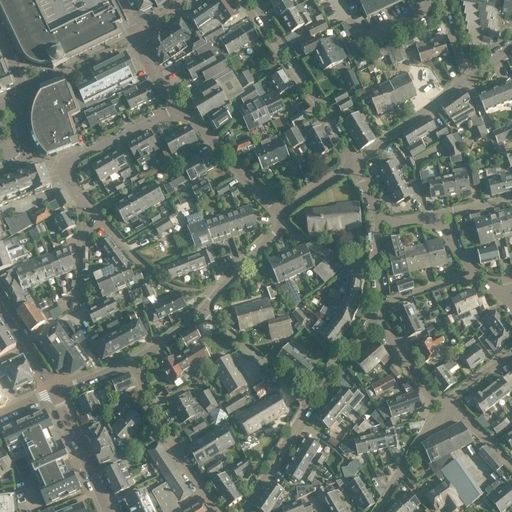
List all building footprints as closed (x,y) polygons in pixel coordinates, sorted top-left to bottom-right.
[(118,25),(122,23),(110,0),(0,0),(0,18),(18,56),(22,54),(26,59),(30,63),(36,65),(42,66),(48,65),(50,64),(53,69),(123,36),(118,25)] [(134,0),(140,12),(141,11),(143,12),(151,8),(148,2),(149,2),(148,0),(134,0)] [(208,3),(189,16),(201,37),(213,31),(210,25),(215,22),(213,20),(217,17),(214,12),(230,2),(228,0),(211,0),(208,3)] [(294,8),(288,0),(282,0),(272,6),(279,17),(294,8)] [(358,0),(367,18),(404,0),(358,0)] [(511,0),(463,0),(463,7),(465,7),(464,15),(466,15),(465,23),(467,23),(466,31),(469,31),(467,38),(470,39),(468,46),(471,47),(470,54),(475,55),(476,50),(483,52),(485,44),(490,45),(490,42),(493,43),(493,38),(498,39),(500,29),(511,31),(511,0)] [(213,31),(201,37),(205,43),(224,34),(221,28),(224,26),(239,15),(230,2),(214,12),(217,17),(213,20),(215,22),(210,25),(213,31)] [(294,9),(282,17),(291,33),(304,25),(305,27),(311,23),(306,14),(301,5),(299,5),(294,9)] [(311,37),(328,29),(324,22),(321,16),(315,18),(318,24),(307,30),(311,37)] [(192,53),(196,51),(206,44),(201,37),(198,32),(191,37),(181,21),(179,22),(173,27),(171,27),(172,28),(165,32),(176,48),(186,41),(189,44),(187,46),(192,53)] [(220,39),(222,43),(229,55),(248,43),(249,43),(258,38),(250,25),(245,28),(243,25),(220,39)] [(334,36),(338,43),(347,38),(343,31),(334,36)] [(153,40),(150,42),(152,45),(152,44),(155,48),(155,49),(154,50),(160,59),(163,64),(170,59),(167,54),(176,48),(165,32),(159,36),(158,37),(153,40)] [(294,37),(282,41),(286,50),(297,46),(294,37)] [(430,46),(434,58),(447,54),(441,37),(429,41),(431,46),(430,46)] [(313,52),(314,52),(313,51),(320,47),(324,54),(332,50),(333,52),(340,48),(336,41),(330,44),(327,40),(321,43),(318,38),(301,47),(305,56),(313,52)] [(414,44),(412,38),(400,42),(403,48),(414,44)] [(203,76),(206,82),(212,79),(230,69),(213,41),(206,44),(196,51),(198,55),(200,58),(185,66),(185,67),(183,69),(190,81),(193,80),(193,81),(203,76)] [(385,48),(371,55),(374,63),(389,57),(392,66),(407,60),(400,42),(385,48)] [(434,58),(430,46),(424,48),(422,43),(416,46),(421,63),(434,58)] [(343,55),(340,48),(333,52),(332,50),(324,54),(320,47),(313,51),(314,52),(313,52),(317,60),(318,60),(319,63),(319,64),(321,67),(322,68),(323,70),(343,60),(341,56),(343,55)] [(358,47),(348,52),(351,59),(361,54),(358,47)] [(123,54),(113,59),(120,72),(122,71),(126,79),(128,83),(138,78),(136,74),(129,60),(128,59),(126,55),(123,54)] [(8,87),(13,85),(2,59),(0,59),(0,94),(7,92),(6,91),(8,87)] [(113,59),(102,65),(112,86),(114,90),(128,83),(126,79),(122,71),(120,72),(113,59)] [(263,64),(268,72),(276,66),(271,59),(263,64)] [(92,70),(91,73),(93,78),(94,78),(103,96),(114,90),(112,86),(102,65),(92,70)] [(375,67),(368,70),(370,75),(374,73),(373,71),(376,69),(375,67)] [(230,69),(212,79),(206,82),(197,87),(202,97),(192,103),(196,109),(198,108),(200,111),(199,112),(202,118),(207,115),(208,117),(226,104),(244,93),(230,69)] [(280,70),(268,77),(270,80),(280,95),(293,87),(284,72),(282,73),(280,70)] [(237,78),(243,88),(254,82),(247,72),(237,78)] [(359,86),(352,72),(343,76),(349,90),(353,88),(359,86)] [(371,90),(373,94),(379,91),(380,95),(383,94),(388,105),(390,104),(392,107),(416,97),(407,74),(371,90)] [(44,155),(47,157),(47,156),(79,144),(71,117),(80,114),(68,82),(65,83),(63,78),(40,87),(42,92),(41,93),(40,92),(39,95),(37,97),(35,100),(34,103),(33,105),(32,108),(32,110),(32,111),(31,115),(31,118),(31,120),(31,121),(31,123),(31,126),(31,128),(31,129),(32,133),(33,136),(34,139),(35,140),(35,142),(37,144),(38,147),(40,150),(42,152),(44,155)] [(79,94),(75,97),(80,111),(105,100),(103,96),(94,78),(93,78),(85,82),(76,87),(79,94)] [(490,92),(496,108),(511,102),(511,83),(510,79),(504,84),(505,86),(490,92)] [(123,93),(131,110),(155,99),(149,86),(137,92),(135,87),(123,93)] [(361,90),(359,86),(353,88),(356,95),(359,94),(362,93),(361,90)] [(243,103),(257,96),(251,87),(244,91),(245,93),(239,97),(243,103)] [(367,98),(363,89),(361,90),(362,93),(359,94),(362,101),(367,98)] [(379,91),(373,94),(371,90),(367,92),(377,115),(393,110),(392,107),(390,104),(388,105),(383,94),(380,95),(379,91)] [(460,118),(463,123),(475,114),(471,102),(462,90),(461,91),(449,100),(447,101),(460,118)] [(348,98),(344,91),(333,97),(337,105),(348,98)] [(496,108),(490,92),(479,96),(485,113),(496,108)] [(269,118),(285,110),(276,93),(267,97),(266,95),(260,99),(269,118)] [(98,124),(116,116),(112,107),(118,103),(116,97),(109,101),(109,102),(92,111),(98,124)] [(352,106),(348,98),(337,105),(341,112),(352,106)] [(260,99),(238,109),(249,131),(270,120),(269,118),(260,99)] [(447,101),(440,106),(449,118),(450,118),(454,123),(457,128),(463,123),(460,118),(447,101)] [(228,115),(233,112),(226,104),(208,117),(209,119),(217,130),(231,120),(228,115)] [(92,111),(84,114),(83,113),(73,118),(76,123),(82,120),(82,119),(84,119),(83,118),(85,117),(90,128),(98,124),(92,111)] [(308,120),(303,112),(290,119),(295,128),(308,120)] [(361,150),(375,141),(363,122),(365,120),(362,115),(360,116),(358,113),(343,123),(361,150)] [(428,117),(411,128),(419,140),(434,131),(438,139),(448,134),(443,126),(436,130),(432,123),(434,122),(431,118),(430,119),(428,117)] [(470,124),(477,140),(488,135),(481,119),(470,124)] [(333,149),(321,127),(312,132),(307,123),(296,129),(302,139),(305,137),(317,158),(333,149)] [(511,125),(493,133),(498,146),(511,139),(511,125)] [(188,146),(197,141),(189,126),(180,131),(188,146)] [(296,129),(296,128),(284,134),(293,149),(304,143),(302,139),(296,129)] [(419,140),(411,128),(402,134),(409,146),(410,145),(411,148),(408,150),(412,158),(425,150),(423,147),(419,140)] [(180,131),(164,140),(172,155),(188,146),(180,131)] [(135,158),(140,167),(150,161),(145,152),(153,148),(155,151),(159,149),(157,146),(150,132),(127,145),(134,158),(135,158)] [(451,135),(441,142),(447,152),(449,158),(461,155),(459,147),(451,135)] [(264,149),(255,153),(262,170),(271,166),(268,161),(269,160),(267,156),(271,154),(268,147),(270,146),(269,144),(271,143),(269,139),(261,143),(264,149)] [(247,140),(235,145),(238,152),(254,145),(252,141),(249,143),(247,140)] [(281,141),(270,146),(268,147),(271,154),(267,156),(269,160),(268,161),(271,166),(288,158),(281,141)] [(114,164),(118,172),(122,178),(131,173),(127,167),(118,151),(109,156),(114,164)] [(182,166),(191,181),(200,176),(202,176),(205,174),(206,172),(217,166),(208,151),(182,166)] [(159,157),(165,169),(173,164),(167,153),(159,157)] [(91,166),(96,174),(114,164),(109,156),(91,166)] [(507,171),(511,168),(511,160),(510,156),(502,159),(507,171)] [(410,169),(415,167),(411,159),(406,162),(410,169)] [(387,165),(378,169),(385,181),(400,174),(393,160),(387,163),(387,165)] [(480,160),(473,164),(476,171),(484,167),(480,160)] [(25,170),(25,171),(34,193),(34,195),(52,188),(51,186),(44,166),(43,167),(42,164),(37,166),(25,170)] [(96,174),(101,182),(118,172),(114,164),(96,174)] [(465,168),(452,171),(453,177),(457,193),(469,190),(466,174),(465,168)] [(13,176),(17,187),(21,198),(34,193),(25,171),(13,176)] [(138,173),(128,179),(131,184),(141,178),(138,173)] [(390,193),(405,186),(400,174),(385,181),(390,193)] [(511,191),(511,180),(511,176),(505,178),(504,174),(497,176),(499,184),(500,184),(502,194),(511,191)] [(13,176),(0,181),(8,203),(21,198),(17,187),(13,176)] [(492,196),(502,194),(500,184),(499,184),(497,176),(493,176),(491,177),(492,181),(488,182),(492,196)] [(441,179),(432,181),(431,177),(421,180),(423,190),(429,189),(431,198),(445,196),(441,179)] [(457,193),(453,177),(441,179),(445,196),(457,193)] [(0,205),(8,203),(0,181),(0,205)] [(205,181),(190,189),(196,200),(211,192),(205,181)] [(114,186),(117,192),(124,188),(121,182),(114,186)] [(139,219),(137,216),(164,200),(154,183),(114,205),(125,223),(130,220),(132,223),(139,219)] [(175,192),(170,184),(164,187),(169,196),(175,192)] [(219,196),(229,190),(226,184),(216,190),(219,196)] [(396,204),(405,200),(406,203),(416,198),(411,188),(407,190),(405,186),(390,193),(396,204)] [(239,194),(235,188),(230,192),(233,197),(239,194)] [(69,196),(65,190),(54,196),(56,200),(58,202),(69,196)] [(192,199),(188,192),(178,198),(182,205),(192,199)] [(61,208),(72,202),(69,196),(58,202),(61,208)] [(48,204),(53,213),(61,208),(58,202),(56,200),(48,204)] [(361,227),(359,202),(336,204),(336,208),(305,211),(309,238),(318,236),(318,234),(339,232),(339,230),(361,227)] [(171,205),(164,209),(167,215),(175,210),(171,205)] [(499,209),(494,210),(495,215),(497,214),(500,229),(502,238),(511,236),(511,205),(510,206),(511,210),(500,213),(499,209)] [(245,234),(257,230),(249,207),(237,211),(245,234)] [(31,216),(28,218),(30,222),(33,220),(36,224),(49,216),(46,210),(32,218),(31,216)] [(237,211),(225,215),(232,238),(245,234),(237,211)] [(468,215),(469,221),(470,221),(474,220),(480,245),(494,241),(494,240),(489,216),(480,219),(478,212),(468,215)] [(55,219),(66,240),(73,236),(70,230),(75,227),(74,226),(74,225),(73,222),(72,222),(70,219),(71,218),(70,216),(68,215),(67,213),(55,219)] [(32,225),(26,214),(19,216),(27,228),(32,225)] [(160,219),(157,214),(150,218),(153,223),(160,219)] [(201,214),(187,218),(190,226),(188,227),(197,253),(206,249),(205,247),(212,244),(204,221),(204,222),(201,214)] [(494,240),(502,238),(500,229),(497,214),(495,215),(489,216),(494,240)] [(204,221),(212,244),(232,238),(225,215),(204,221)] [(19,216),(11,218),(19,233),(27,228),(19,216)] [(11,237),(19,233),(11,218),(4,220),(5,220),(10,230),(8,232),(7,232),(11,237)] [(159,235),(173,227),(167,218),(153,226),(159,235)] [(0,243),(1,243),(11,237),(7,232),(6,232),(1,219),(0,219),(0,243)] [(141,223),(134,227),(137,233),(144,229),(141,223)] [(42,224),(35,226),(36,229),(39,236),(46,233),(42,224)] [(39,236),(36,229),(28,232),(32,243),(41,240),(39,236)] [(181,242),(190,240),(187,232),(179,235),(181,242)] [(1,243),(0,243),(0,270),(11,267),(9,262),(24,256),(19,243),(26,240),(24,235),(1,244),(1,243)] [(404,250),(400,236),(385,240),(389,254),(394,276),(409,273),(403,250),(404,250)] [(52,246),(58,243),(55,237),(49,239),(52,246)] [(94,245),(99,252),(103,250),(108,257),(109,258),(119,251),(110,239),(101,245),(99,242),(94,245)] [(441,240),(426,243),(425,244),(431,268),(447,264),(452,262),(450,256),(445,258),(441,240)] [(314,267),(307,251),(310,249),(326,258),(330,251),(324,248),(319,245),(312,242),(311,241),(310,244),(305,246),(304,245),(268,260),(279,283),(314,267)] [(425,244),(404,250),(403,250),(409,273),(431,268),(425,244)] [(477,251),(481,265),(499,261),(495,246),(477,251)] [(59,263),(72,259),(67,247),(54,252),(59,263)] [(214,263),(209,250),(185,259),(190,272),(205,267),(205,265),(207,264),(207,265),(214,263)] [(128,262),(127,262),(119,251),(109,258),(108,257),(105,260),(108,265),(112,262),(115,267),(116,267),(119,266),(122,274),(130,270),(128,262)] [(328,266),(335,253),(330,251),(326,258),(324,262),(328,266)] [(59,263),(54,252),(47,255),(56,278),(63,275),(59,263)] [(48,281),(56,278),(47,255),(40,258),(48,281)] [(40,258),(39,258),(30,262),(39,284),(48,281),(40,258)] [(75,270),(72,259),(59,263),(63,275),(75,270)] [(168,271),(171,280),(190,272),(185,259),(166,267),(166,266),(159,268),(159,267),(154,270),(159,274),(168,271)] [(30,288),(39,284),(30,262),(21,265),(30,288)] [(334,273),(328,266),(324,262),(313,271),(325,284),(337,273),(336,271),(334,273)] [(30,288),(21,265),(14,268),(14,269),(21,288),(20,288),(21,291),(24,296),(25,299),(30,296),(27,291),(27,292),(25,290),(30,288)] [(84,279),(86,284),(95,280),(95,279),(101,276),(104,283),(111,280),(122,275),(122,274),(119,266),(116,267),(115,267),(113,268),(112,267),(101,273),(94,275),(84,279)] [(21,288),(14,269),(7,274),(8,275),(0,279),(0,283),(2,287),(1,287),(11,304),(12,303),(16,310),(26,304),(22,297),(24,296),(21,291),(20,288),(21,288)] [(139,271),(132,274),(130,270),(122,274),(122,275),(111,280),(112,283),(108,285),(111,294),(143,281),(139,271)] [(357,272),(345,270),(344,275),(342,272),(336,277),(340,281),(344,278),(348,279),(346,287),(362,290),(363,284),(362,282),(363,278),(356,277),(357,272)] [(108,303),(114,301),(111,294),(108,285),(112,283),(111,280),(104,283),(101,276),(95,279),(95,280),(103,298),(106,296),(108,302),(108,303)] [(413,288),(410,279),(396,284),(399,293),(413,288)] [(294,287),(291,282),(286,284),(291,294),(296,306),(302,301),(299,295),(297,296),(293,288),(294,287)] [(282,292),(285,297),(291,294),(286,284),(280,287),(282,292)] [(147,299),(153,296),(148,285),(142,287),(143,291),(147,299)] [(275,299),(274,297),(271,287),(267,289),(271,300),(275,299)] [(359,298),(361,296),(362,290),(346,287),(344,298),(358,302),(359,298)] [(141,292),(139,288),(129,293),(134,306),(143,303),(141,296),(142,295),(141,292)] [(141,296),(143,303),(143,305),(150,302),(147,299),(143,291),(141,292),(142,295),(141,296)] [(477,314),(474,309),(479,306),(482,312),(487,309),(481,296),(479,297),(478,294),(475,296),(472,291),(462,295),(471,317),(477,314)] [(185,307),(179,294),(161,302),(167,316),(185,307)] [(461,322),(462,321),(471,317),(462,295),(451,300),(461,322)] [(358,308),(356,307),(358,302),(344,298),(340,308),(355,315),(358,308)] [(267,323),(275,321),(267,299),(234,309),(239,331),(265,324),(267,323)] [(114,301),(108,303),(108,302),(87,313),(93,323),(118,310),(114,301)] [(159,319),(167,316),(161,302),(153,306),(157,313),(151,316),(151,318),(153,322),(159,319)] [(37,312),(34,307),(33,306),(30,308),(28,304),(17,311),(24,322),(37,312)] [(410,306),(395,313),(401,325),(416,319),(414,313),(416,312),(413,305),(410,306)] [(319,313),(324,316),(328,309),(323,306),(319,313)] [(350,321),(352,322),(355,315),(340,308),(335,318),(348,326),(350,321)] [(306,319),(297,309),(293,314),(301,323),(306,319)] [(333,312),(328,309),(324,316),(329,319),(333,312)] [(436,309),(429,312),(431,317),(438,314),(436,309)] [(478,330),(484,325),(489,330),(501,320),(500,320),(501,318),(499,315),(497,315),(494,311),(481,321),(479,323),(478,321),(474,324),(478,330)] [(31,332),(45,323),(37,312),(24,322),(31,332)] [(139,322),(138,322),(137,320),(133,312),(128,315),(133,325),(127,328),(135,342),(136,342),(138,342),(141,341),(141,339),(146,336),(142,329),(143,328),(140,322),(139,322)] [(479,319),(477,314),(471,317),(462,321),(466,329),(479,319)] [(113,327),(119,324),(114,316),(109,319),(113,327)] [(448,327),(454,324),(450,317),(444,319),(448,327)] [(292,335),(288,318),(275,321),(267,323),(271,340),(292,335)] [(345,332),(345,330),(348,326),(335,318),(328,327),(341,337),(345,332)] [(108,330),(113,327),(109,319),(103,322),(108,330)] [(421,323),(419,324),(416,319),(401,325),(407,338),(422,332),(422,331),(424,330),(421,323)] [(511,330),(509,327),(506,327),(501,320),(489,330),(492,334),(484,340),(486,342),(483,345),(487,349),(490,347),(493,351),(511,335),(511,330)] [(0,356),(16,346),(0,321),(0,356)] [(65,338),(76,331),(69,321),(59,329),(65,338)] [(316,325),(312,329),(332,345),(335,342),(337,342),(341,337),(328,327),(324,323),(320,328),(316,325)] [(45,352),(55,345),(65,338),(59,329),(58,327),(50,332),(49,330),(36,339),(36,340),(37,340),(45,352),(44,352),(45,352)] [(180,335),(189,351),(182,355),(191,370),(192,369),(194,369),(197,367),(197,365),(209,359),(210,359),(198,339),(200,338),(193,327),(180,335)] [(133,345),(134,343),(135,342),(127,328),(117,333),(124,348),(129,346),(130,346),(133,345)] [(65,338),(55,345),(45,352),(45,353),(52,363),(73,349),(67,340),(68,339),(70,341),(71,339),(74,343),(83,336),(78,329),(76,331),(65,338)] [(94,343),(95,345),(95,346),(94,346),(98,353),(99,352),(103,360),(108,357),(109,358),(112,356),(113,354),(114,354),(106,339),(100,342),(95,333),(90,336),(94,343)] [(119,352),(120,350),(124,348),(117,333),(106,339),(114,354),(115,353),(116,354),(119,352)] [(443,341),(440,336),(431,341),(430,340),(415,349),(423,364),(439,355),(434,347),(443,341)] [(277,359),(304,381),(315,367),(295,351),(299,346),(294,342),(290,347),(288,345),(277,359)] [(384,365),(391,359),(376,342),(354,361),(366,374),(380,361),(384,365)] [(52,363),(52,364),(53,363),(57,370),(58,371),(59,372),(60,371),(67,373),(69,376),(71,375),(84,366),(86,370),(93,366),(78,345),(73,349),(52,363)] [(472,349),(468,351),(478,364),(479,363),(481,363),(483,361),(483,360),(485,359),(480,352),(482,351),(478,345),(472,349)] [(476,367),(476,365),(478,364),(468,351),(465,354),(465,355),(460,359),(464,365),(465,363),(470,370),(472,368),(473,369),(476,367)] [(182,374),(184,377),(185,379),(190,377),(187,372),(191,370),(182,355),(180,356),(179,354),(173,358),(172,358),(182,375),(182,374)] [(14,390),(16,390),(19,389),(20,387),(26,384),(28,385),(31,383),(32,381),(33,381),(31,377),(33,376),(32,374),(31,374),(23,358),(24,357),(23,355),(2,365),(1,364),(0,364),(0,377),(6,375),(13,390),(14,390)] [(229,395),(231,394),(246,385),(229,356),(211,366),(229,395)] [(160,365),(161,366),(161,368),(163,372),(165,372),(164,373),(167,377),(168,377),(167,379),(169,382),(171,383),(172,384),(184,377),(182,374),(182,375),(172,358),(173,358),(172,358),(160,365)] [(430,377),(441,391),(443,392),(448,388),(455,383),(447,373),(457,365),(453,360),(430,377)] [(511,370),(502,379),(510,389),(511,387),(511,370)] [(112,381),(117,394),(134,387),(128,374),(112,381)] [(194,380),(198,386),(203,382),(200,377),(194,380)] [(392,377),(365,390),(370,400),(396,386),(392,377)] [(511,401),(511,399),(508,395),(511,392),(510,389),(502,379),(494,385),(508,401),(509,403),(511,401)] [(91,391),(103,386),(102,383),(90,387),(91,391)] [(497,403),(502,399),(506,403),(508,401),(494,385),(487,390),(497,403)] [(166,397),(171,394),(167,387),(162,390),(166,397)] [(257,406),(269,397),(262,387),(250,396),(257,406)] [(350,394),(342,388),(335,395),(352,409),(353,410),(364,397),(353,388),(353,389),(354,390),(350,394)] [(480,396),(490,409),(493,412),(493,413),(495,411),(492,407),(497,403),(487,390),(480,396)] [(208,391),(198,397),(205,409),(215,404),(208,391)] [(101,408),(98,401),(97,402),(96,399),(96,397),(95,394),(93,394),(93,392),(78,399),(78,401),(78,402),(79,405),(81,406),(82,407),(89,404),(93,412),(101,408)] [(421,408),(416,392),(386,403),(392,418),(421,408)] [(173,401),(169,403),(170,405),(172,404),(173,406),(178,415),(197,405),(186,393),(173,401)] [(490,409),(480,396),(479,394),(476,396),(473,393),(464,401),(470,407),(475,403),(476,405),(475,407),(478,412),(480,410),(483,414),(488,410),(491,414),(493,412),(490,409)] [(241,394),(234,398),(222,405),(228,415),(247,404),(241,394)] [(276,395),(238,418),(245,431),(240,434),(243,439),(248,436),(287,412),(276,395)] [(329,403),(342,414),(346,417),(352,409),(335,395),(329,403)] [(220,399),(215,401),(216,403),(218,407),(225,402),(223,399),(220,399)] [(329,403),(323,410),(339,424),(342,420),(339,417),(342,414),(329,403)] [(82,407),(83,410),(82,411),(83,414),(85,415),(88,421),(96,418),(103,412),(101,408),(93,412),(89,404),(82,407)] [(122,418),(111,431),(126,444),(127,445),(145,422),(123,404),(116,413),(122,418)] [(203,411),(197,405),(178,415),(183,423),(188,420),(190,423),(201,417),(202,419),(206,417),(203,411)] [(171,407),(159,413),(162,418),(174,412),(171,407)] [(323,410),(316,418),(329,429),(330,428),(336,421),(323,410)] [(55,444),(49,430),(52,428),(54,427),(49,415),(47,416),(44,411),(13,425),(12,422),(0,427),(0,433),(7,449),(24,441),(44,486),(38,489),(46,506),(80,491),(78,486),(80,485),(74,473),(73,474),(69,475),(63,461),(68,459),(68,458),(70,458),(64,446),(63,447),(60,441),(55,444)] [(492,425),(490,427),(496,434),(506,426),(503,421),(501,419),(499,420),(497,421),(492,425)] [(206,426),(203,420),(191,427),(195,433),(206,426)] [(357,427),(362,432),(371,427),(363,420),(357,427)] [(430,440),(429,440),(439,460),(452,453),(473,443),(460,423),(429,438),(430,440)] [(105,453),(126,444),(111,431),(108,428),(101,431),(98,424),(92,426),(93,428),(85,432),(87,436),(95,455),(104,451),(105,453)] [(362,432),(357,427),(355,425),(351,429),(357,434),(362,432)] [(223,427),(188,448),(199,466),(234,444),(223,427)] [(376,429),(372,430),(373,435),(377,450),(387,448),(383,432),(378,434),(376,429)] [(371,435),(364,437),(368,453),(377,450),(373,435),(372,430),(370,431),(371,435)] [(387,448),(396,445),(393,430),(383,432),(387,448)] [(364,437),(354,440),(358,455),(368,453),(364,437)] [(146,452),(153,444),(147,438),(140,446),(146,452)] [(305,438),(299,447),(314,456),(318,458),(320,454),(317,452),(320,447),(305,438)] [(429,440),(422,444),(431,463),(428,465),(433,472),(434,475),(440,471),(439,469),(435,462),(439,460),(429,440)] [(127,445),(126,444),(105,453),(104,451),(95,455),(100,466),(104,464),(106,468),(126,459),(125,458),(132,455),(127,445)] [(205,511),(200,503),(185,511),(180,511),(176,504),(192,494),(159,444),(147,452),(158,468),(162,474),(167,483),(152,492),(162,511),(205,511)] [(299,447),(294,455),(309,465),(313,458),(316,460),(318,458),(314,456),(299,447)] [(501,485),(503,484),(506,481),(511,476),(486,447),(478,453),(496,474),(500,479),(498,481),(500,484),(501,485)] [(0,448),(0,476),(14,468),(2,448),(0,448)] [(452,453),(439,460),(435,462),(439,469),(440,471),(444,477),(466,508),(483,494),(458,458),(456,460),(452,453)] [(294,455),(289,464),(304,473),(307,475),(309,473),(305,471),(309,465),(294,455)] [(237,477),(250,468),(245,460),(232,469),(237,477)] [(103,472),(110,487),(114,495),(135,485),(132,480),(127,482),(121,471),(126,468),(124,462),(103,472)] [(219,462),(207,470),(211,475),(222,467),(219,462)] [(345,479),(347,478),(354,477),(360,469),(352,463),(351,462),(347,467),(342,468),(345,479)] [(289,464),(284,472),(289,476),(288,479),(295,483),(297,480),(299,482),(302,477),(305,479),(307,475),(304,473),(289,464)] [(248,478),(253,475),(250,469),(244,472),(248,478)] [(440,471),(434,475),(439,481),(444,477),(440,471)] [(227,508),(242,498),(225,474),(210,484),(227,508)] [(366,491),(359,479),(346,487),(354,500),(359,497),(358,496),(366,491)] [(501,485),(500,484),(498,481),(493,485),(491,486),(494,489),(497,493),(505,487),(503,484),(501,485)] [(503,484),(505,487),(511,494),(511,482),(510,482),(509,481),(507,482),(506,481),(503,484)] [(436,511),(445,505),(450,511),(452,511),(461,506),(456,497),(457,497),(447,482),(426,496),(436,511)] [(270,483),(265,491),(270,495),(268,498),(276,503),(280,505),(283,500),(280,498),(284,492),(270,483)] [(311,486),(296,488),(297,500),(314,492),(311,486)] [(497,493),(494,489),(491,486),(485,491),(488,495),(487,496),(499,511),(502,511),(509,507),(497,493)] [(0,511),(16,511),(14,487),(2,489),(3,496),(0,496),(0,511)] [(511,503),(511,494),(505,487),(497,493),(509,507),(511,503)] [(335,491),(327,496),(322,488),(318,491),(322,499),(328,508),(341,501),(335,491)] [(128,500),(126,501),(130,511),(155,511),(145,492),(138,495),(135,490),(126,494),(128,500)] [(265,491),(254,506),(262,511),(270,511),(272,509),(276,511),(280,505),(276,503),(268,498),(270,495),(265,491)] [(354,500),(360,511),(361,511),(374,504),(366,491),(358,496),(359,497),(354,500)] [(404,511),(411,511),(420,504),(408,492),(396,503),(404,511)] [(283,511),(312,511),(313,511),(309,503),(306,504),(304,500),(299,502),(299,501),(282,509),(283,511)] [(328,508),(329,511),(347,511),(341,501),(328,508)] [(84,511),(81,503),(59,511),(54,511),(52,508),(42,511),(84,511)] [(404,511),(396,503),(386,511),(404,511)]
